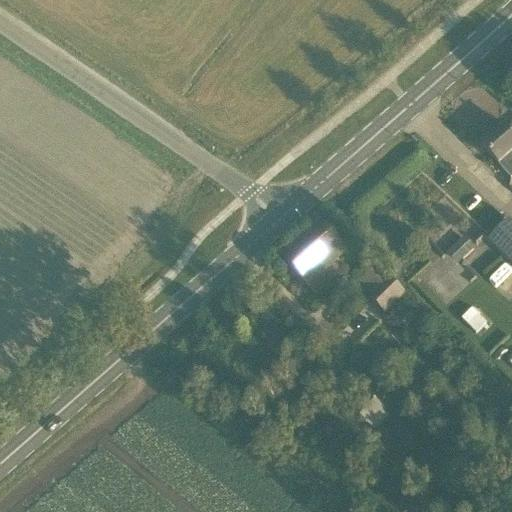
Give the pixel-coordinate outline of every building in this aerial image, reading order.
[(499,168),(511,181),(511,180),(511,135),(506,129),(482,149),(499,168)] [(283,261),(299,279),(315,297),(340,275),(330,263),(344,251),(322,227),(283,261)] [(511,232),(507,227),(491,242),(511,263),(511,232)] [(387,317),(408,297),(375,262),(357,279),(372,295),(369,298),(387,317)] [(476,333),(484,324),(470,312),(462,321),(476,333)] [(103,401),(121,422),(152,397),(134,376),(103,401)] [(431,460),(408,485),(426,502),(450,478),(431,460)]
